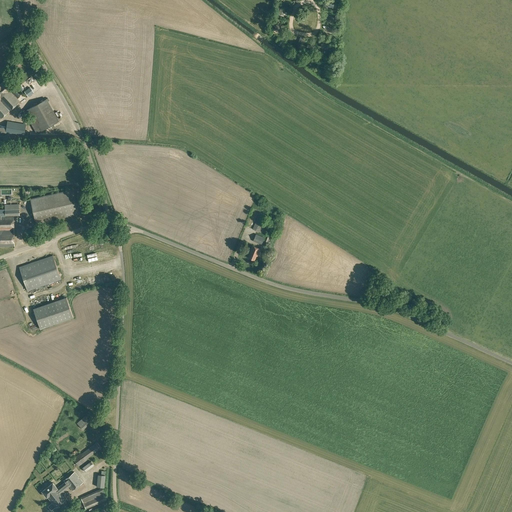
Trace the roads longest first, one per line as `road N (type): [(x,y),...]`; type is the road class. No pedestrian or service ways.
road 1 (unclassified): [(511,363),(375,303),(269,283),(135,229)]
road 2 (unclassified): [(117,511),(120,247)]
road 3 (unclassified): [(112,223),(13,0)]
